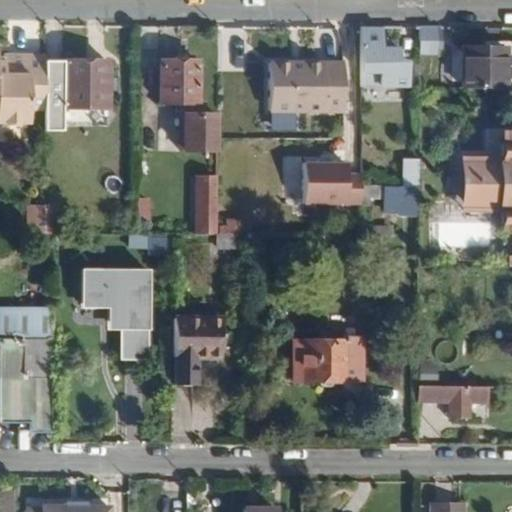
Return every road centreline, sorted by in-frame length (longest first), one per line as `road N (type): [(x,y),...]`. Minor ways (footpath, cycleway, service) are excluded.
road 1 (residential): [(511,467),(0,462)]
road 2 (residential): [(511,8),(0,5)]
